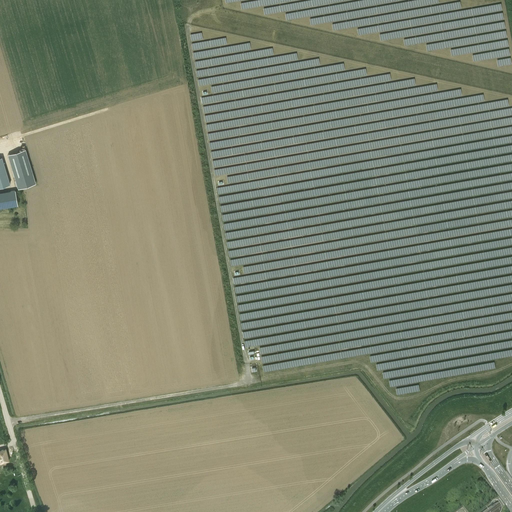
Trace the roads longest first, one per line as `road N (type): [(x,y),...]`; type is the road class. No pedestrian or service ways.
road 1 (track): [(260,380),(360,367),(377,386)]
road 2 (secondary): [(470,437),(375,511)]
road 3 (unclassified): [(33,511),(0,396)]
